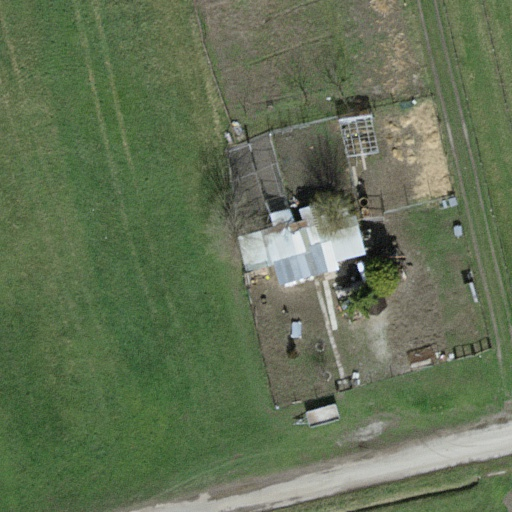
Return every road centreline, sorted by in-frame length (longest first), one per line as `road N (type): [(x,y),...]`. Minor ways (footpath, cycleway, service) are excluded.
road 1 (track): [(422,0),(511,382)]
road 2 (unclassified): [(257,511),(511,453)]
